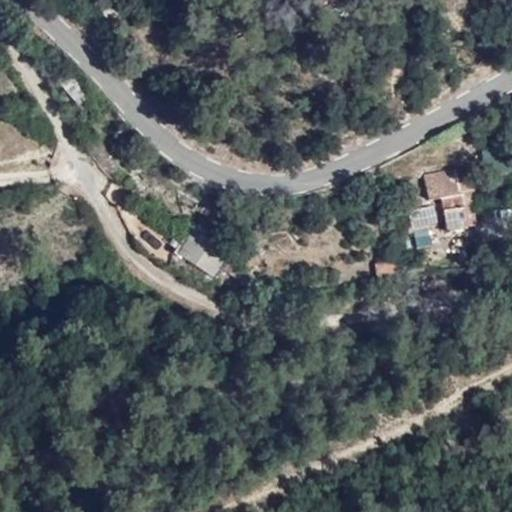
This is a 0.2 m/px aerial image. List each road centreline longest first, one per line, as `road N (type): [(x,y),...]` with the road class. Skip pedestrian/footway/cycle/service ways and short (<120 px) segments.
road 1 (unclassified): [(0,22),(116,230),(144,263),(183,289),(256,317),(310,323),(511,294)]
road 2 (tertiary): [(30,0),(180,156),(251,184),(288,185),(330,173),(511,78)]
road 3 (track): [(511,368),(438,407),(232,487),(214,511)]
